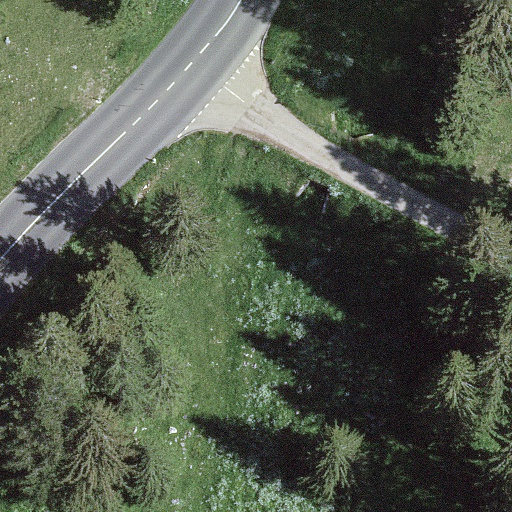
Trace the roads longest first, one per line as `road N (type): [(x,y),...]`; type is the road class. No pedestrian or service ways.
road 1 (unclassified): [(511,245),(188,69)]
road 2 (secondary): [(188,69),(0,263)]
